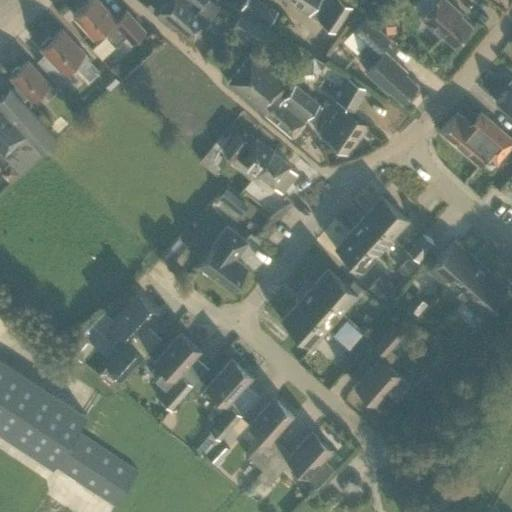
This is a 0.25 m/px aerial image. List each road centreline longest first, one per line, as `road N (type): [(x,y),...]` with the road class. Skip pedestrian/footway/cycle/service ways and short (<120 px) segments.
road 1 (residential): [(342,187),(129,0)]
road 2 (residential): [(372,462),(363,429),(241,321)]
road 3 (residential): [(406,151),(511,18)]
road 4 (residential): [(241,321),(342,187)]
road 5 (residential): [(511,240),(406,151)]
